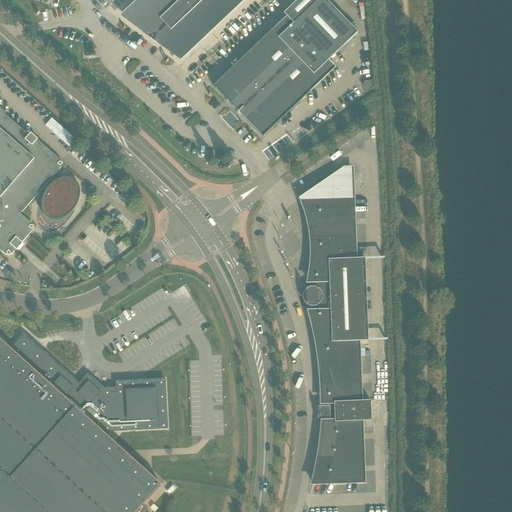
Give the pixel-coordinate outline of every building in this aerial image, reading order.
[(142,0),(142,1),(134,8),(138,12),(130,20),(175,53),(181,48),(185,53),(240,0),(142,0)] [(242,117),(262,138),(269,131),(334,67),(327,60),(356,32),(325,0),(298,0),(283,14),(285,16),(220,80),(213,87),(233,108),(231,110),(240,119),(242,117)] [(5,113),(0,108),(0,250),(5,255),(7,255),(8,257),(10,255),(11,255),(15,250),(16,251),(17,250),(14,248),(19,242),(22,245),(22,244),(22,243),(32,231),(32,229),(33,228),(32,226),(32,225),(20,215),(46,184),(49,187),(47,191),(44,195),(43,199),(42,203),(41,207),(42,211),(42,213),(43,215),(45,217),(46,218),(48,219),(50,220),(52,221),(54,221),(59,220),(63,219),(66,217),(70,214),(73,211),(75,208),(77,205),(78,201),(79,197),(80,192),(79,188),(78,186),(77,184),(76,182),(74,181),(72,180),(70,179),(67,179),(63,179),(60,180),(57,181),(53,177),(61,168),(61,166),(62,165),(61,163),(61,161),(37,141),(37,140),(37,139),(34,142),(28,137),(31,134),(30,134),(28,136),(5,116),(5,113)] [(312,201),(302,201),(301,201),(305,212),(308,222),(310,232),(311,242),(311,252),(311,261),(310,272),(308,282),(311,282),(312,295),(309,295),(309,301),(312,301),(313,313),(309,313),(314,334),(318,353),(319,363),(320,373),(321,383),(321,393),(322,404),(324,404),(324,410),(320,411),(321,416),(325,416),(325,423),(322,423),(315,472),(312,484),(363,482),(361,422),(371,422),(370,402),(360,402),(358,342),(368,342),(365,259),(355,260),(352,199),(341,200),(340,188),(322,200),(317,201),(317,195),(312,195),(312,201)] [(0,332),(8,338),(13,331),(0,321),(0,332)] [(0,511),(136,511),(160,486),(141,469),(145,464),(135,455),(131,460),(105,436),(109,431),(167,429),(164,380),(116,383),(116,392),(107,393),(88,375),(78,386),(76,385),(75,386),(69,380),(70,378),(29,340),(20,350),(14,345),(10,350),(0,341),(0,511)]
